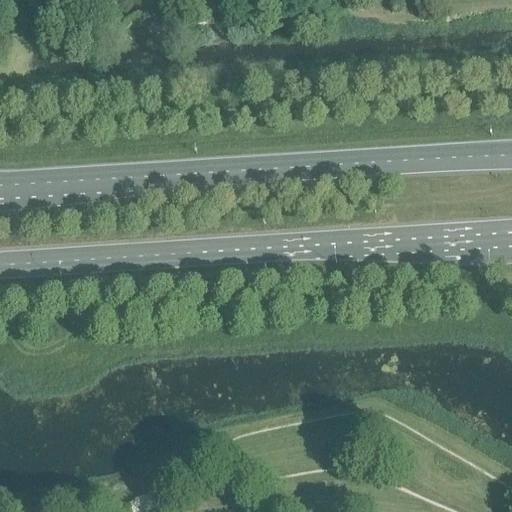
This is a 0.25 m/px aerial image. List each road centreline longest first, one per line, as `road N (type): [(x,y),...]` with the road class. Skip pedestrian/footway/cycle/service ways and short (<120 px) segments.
road 1 (secondary): [(511,157),(0,182)]
road 2 (secondary): [(0,265),(489,241)]
